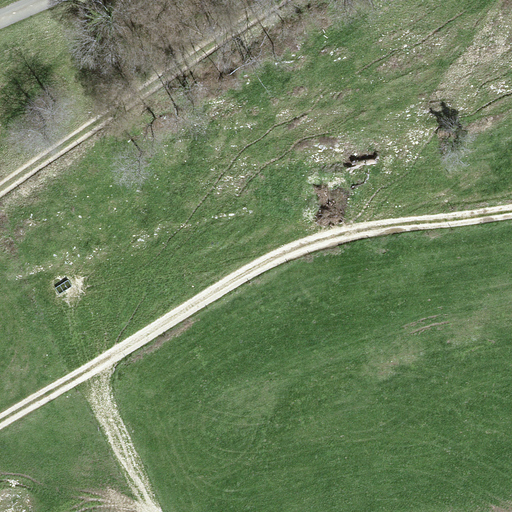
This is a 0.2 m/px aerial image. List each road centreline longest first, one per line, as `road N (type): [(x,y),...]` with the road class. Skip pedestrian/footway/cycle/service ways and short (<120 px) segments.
road 1 (track): [(511,211),(383,228),(290,252),(0,423)]
road 2 (track): [(0,196),(279,0)]
